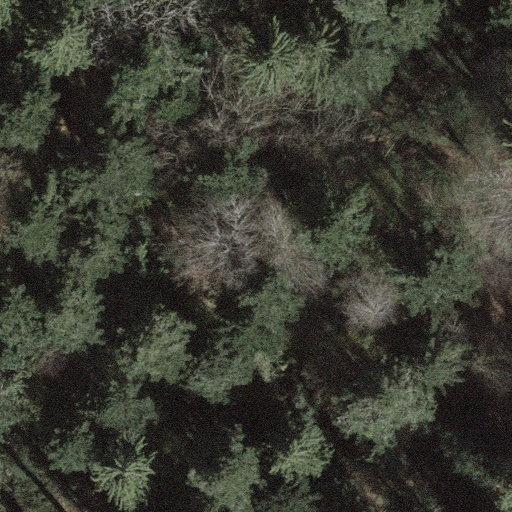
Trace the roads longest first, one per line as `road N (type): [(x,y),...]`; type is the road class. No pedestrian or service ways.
road 1 (track): [(89,0),(116,77),(277,417),(378,511)]
road 2 (track): [(0,164),(110,243),(277,417)]
